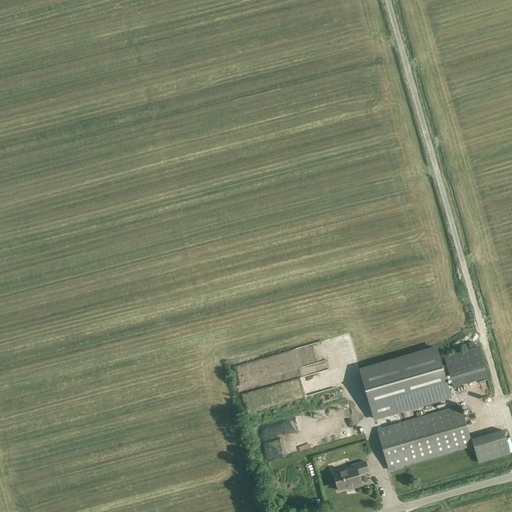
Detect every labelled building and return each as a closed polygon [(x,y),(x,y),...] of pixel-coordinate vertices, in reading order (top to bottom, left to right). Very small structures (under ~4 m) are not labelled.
[(341,358),(353,356),(349,338),(337,341),(341,358)] [(487,378),(478,346),(444,356),(453,388),(487,378)] [(435,349),(360,371),(374,419),(449,397),(435,349)] [(472,445),(461,406),(378,430),(390,469),(472,445)] [(266,424),(270,439),(318,427),(315,412),(266,424)] [(509,453),(503,430),(472,439),(478,462),(509,453)] [(368,472),(365,462),(350,466),(351,469),(333,474),(338,491),(352,487),(353,488),(362,486),(358,475),(368,472)]
